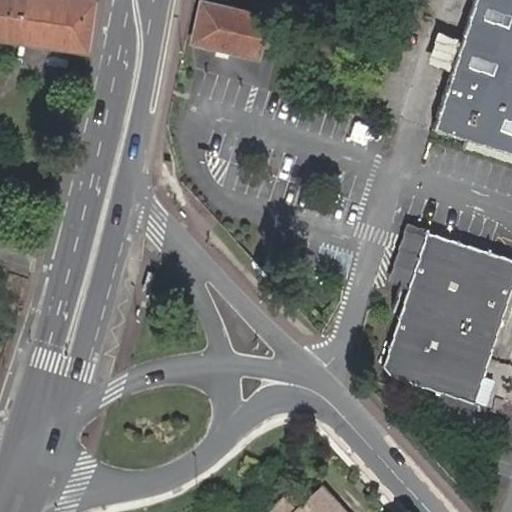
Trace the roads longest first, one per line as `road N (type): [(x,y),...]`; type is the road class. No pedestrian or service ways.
road 1 (primary): [(121,0),(90,153),(11,438)]
road 2 (primary): [(65,411),(130,165)]
road 3 (tertiary): [(316,375),(158,219)]
road 4 (tertiary): [(43,475),(77,488),(133,485),(170,475),(219,439)]
road 5 (primary): [(130,165),(161,0)]
road 6 (tertiary): [(223,365),(149,376),(65,411)]
road 7 (tertiary): [(219,439),(288,396),(320,404),(358,433)]
road 8 (tertiary): [(223,365),(158,219)]
